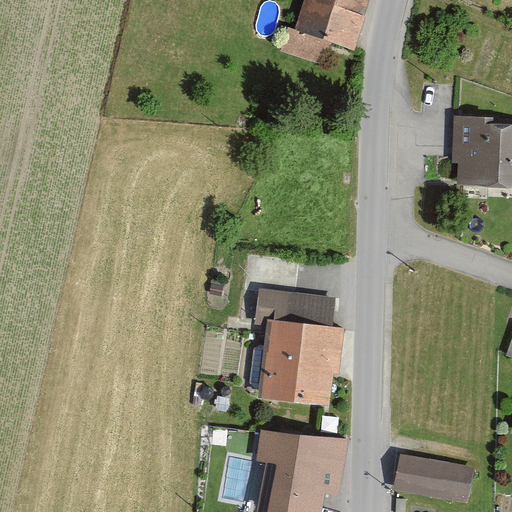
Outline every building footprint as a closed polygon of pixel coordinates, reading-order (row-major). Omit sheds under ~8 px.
[(366,0),(303,0),(288,52),(324,62),(331,41),(353,47),(366,0)] [(511,117),(453,116),(451,159),(459,160),(458,183),(511,184),(511,117)] [(342,328),(265,318),(256,396),(333,406),(342,328)] [(349,443),(261,427),(255,462),(266,464),(258,511),(262,511),(320,511),(324,492),(340,495),(349,443)] [(475,468),(398,456),(393,488),(470,500),(475,468)]
